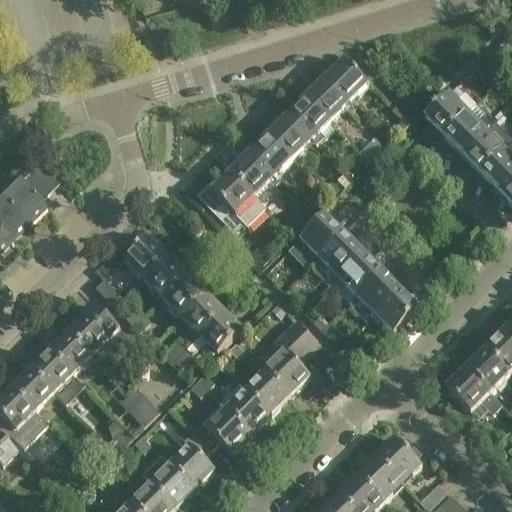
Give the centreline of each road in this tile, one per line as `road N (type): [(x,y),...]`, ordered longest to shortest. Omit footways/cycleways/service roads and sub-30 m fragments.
road 1 (residential): [(120,101),(447,0)]
road 2 (residential): [(0,337),(126,213),(137,156),(120,101)]
road 3 (residential): [(254,511),(385,381)]
road 4 (residential): [(511,511),(385,381)]
road 5 (residential): [(385,381),(511,257)]
road 6 (residential): [(0,138),(120,101)]
